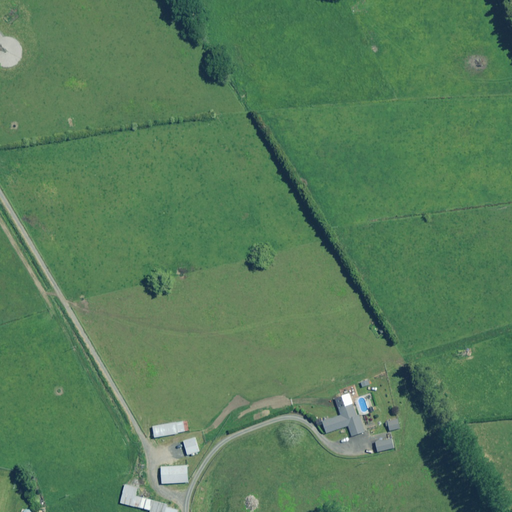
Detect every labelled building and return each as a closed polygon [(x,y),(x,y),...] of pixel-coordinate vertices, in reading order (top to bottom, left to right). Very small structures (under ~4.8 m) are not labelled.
[(357,416),(354,407),(340,412),(341,415),(322,421),(326,433),(348,426),(352,436),(365,432),(359,415),(357,416)] [(400,429),(397,419),(387,421),(389,431),(400,429)] [(185,432),(183,421),(153,427),(155,438),(185,432)] [(199,451),(195,438),(183,441),(187,455),(199,451)] [(394,449),(392,439),(375,442),(378,452),(394,449)] [(189,482),(188,466),(161,467),(162,484),(189,482)] [(137,488),(125,485),(120,503),(150,510),(150,511),(177,511),(178,510),(166,507),(167,504),(135,496),(137,488)]
